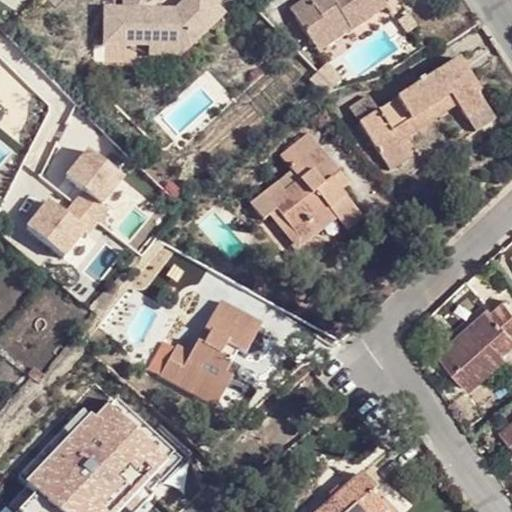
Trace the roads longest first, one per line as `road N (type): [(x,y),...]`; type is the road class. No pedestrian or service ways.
road 1 (residential): [(493,511),(387,354),(386,326),(511,208)]
road 2 (residential): [(0,48),(58,108),(29,169)]
